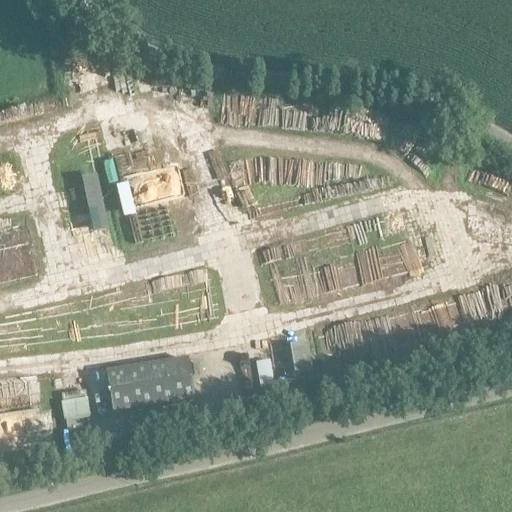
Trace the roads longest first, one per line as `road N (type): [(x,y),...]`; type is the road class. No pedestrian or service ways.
road 1 (unclassified): [(0,303),(511,169)]
road 2 (unclassified): [(4,511),(511,392)]
road 3 (unclassified): [(511,147),(422,102),(159,60),(74,0)]
